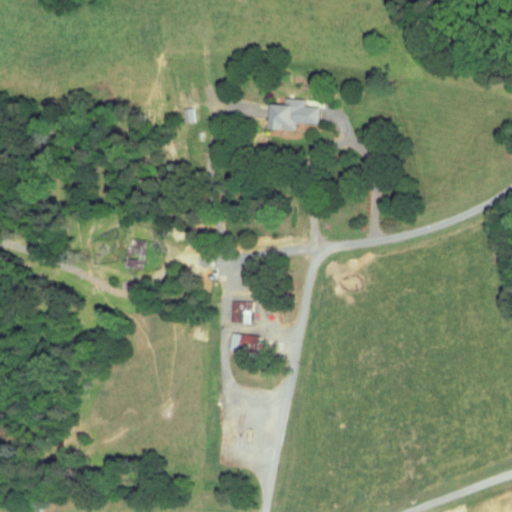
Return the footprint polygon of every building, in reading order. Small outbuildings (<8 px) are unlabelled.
[(192,88),(179,89),(181,122),(194,121),(192,88)] [(318,106),(304,105),(304,98),(285,97),(285,103),(269,103),(268,128),(291,129),(291,122),(318,123),(318,106)] [(124,264),(141,268),(147,241),(129,238),(124,264)] [(250,300),(230,300),(230,321),(250,322),(250,300)] [(230,350),(250,351),(251,334),(231,333),(230,350)]
